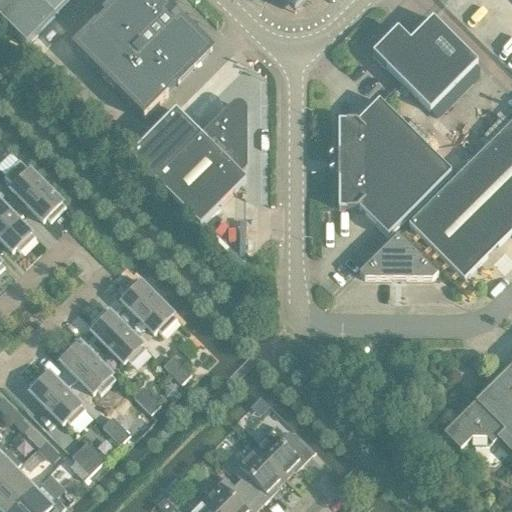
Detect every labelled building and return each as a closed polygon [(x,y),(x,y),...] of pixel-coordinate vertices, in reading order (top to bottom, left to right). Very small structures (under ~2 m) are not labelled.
[(0,0),(0,22),(26,49),(56,19),(58,17),(75,0),(0,0)] [(178,88),(212,54),(181,23),(177,26),(167,16),(171,13),(157,0),(121,0),(105,16),(106,17),(97,27),(96,26),(72,50),(144,122),(168,98),(167,97),(177,87),(178,88)] [(310,0),(278,0),(295,16),(310,0)] [(372,57),(430,115),(478,67),(433,22),(410,44),(401,35),(394,36),(372,57)] [(452,176),(397,121),(379,103),(358,125),(356,124),(338,124),(338,213),(357,213),(358,211),(388,241),(452,176)] [(176,114),(130,160),(155,185),(200,230),(246,184),(239,176),(244,171),(244,127),(244,115),(243,113),(241,111),(239,110),(236,110),(234,111),(224,122),(223,121),(204,141),(201,139),(176,114)] [(462,283),(511,233),(511,124),(407,228),(462,283)] [(20,164),(4,179),(14,189),(10,193),(44,226),(47,222),(51,226),(66,211),(20,164)] [(17,253),(20,256),(36,241),(0,205),(0,243),(13,256),(17,253)] [(397,238),(358,277),(363,283),(431,283),(436,278),(397,238)] [(158,334),(162,338),(177,323),(137,282),(121,297),(125,301),(121,305),(154,338),(158,334)] [(128,365),(131,368),(147,353),(106,312),(91,327),(95,331),(91,335),(124,368),(128,365)] [(97,395),(101,399),(116,383),(76,342),(60,358),(64,361),(60,365),(94,398),(97,395)] [(182,389),(192,379),(174,361),(164,370),(182,389)] [(371,378),(381,378),(381,364),(371,364),(371,378)] [(511,371),(500,383),(477,406),(470,405),(465,411),(464,418),(445,437),(461,453),(470,444),(476,450),(489,451),(497,443),(511,458),(511,371)] [(67,425),(71,429),(86,414),(45,373),(30,388),(34,392),(30,395),(63,429),(67,425)] [(151,419),(161,409),(143,391),(133,401),(151,419)] [(0,410),(9,420),(15,415),(5,405),(0,410)] [(19,430),(25,424),(15,415),(9,420),(19,430)] [(121,449),(131,439),(113,421),(103,431),(121,449)] [(254,453),(285,484),(293,476),(295,478),(313,461),(289,437),(286,440),(277,430),(254,453)] [(40,451),(46,445),(36,435),(30,441),(40,451)] [(52,464),(58,458),(46,445),(40,451),(52,464)] [(91,479),(106,464),(88,446),(73,461),(78,467),(91,479)] [(0,490),(16,474),(22,468),(8,453),(7,454),(6,454),(0,459),(0,490)] [(278,492),(285,484),(254,453),(232,475),(241,485),(238,487),(262,511),(280,494),(278,492)] [(85,484),(91,479),(78,467),(73,472),(85,484)] [(0,511),(14,511),(34,492),(16,474),(0,490),(0,511)] [(261,511),(262,511),(238,487),(235,491),(226,481),(204,503),(212,511),(261,511)] [(65,511),(66,511),(63,508),(62,508),(41,487),(35,493),(34,492),(14,511),(65,511)] [(212,511),(204,503),(194,511),(174,511),(165,502),(158,509),(160,511),(212,511)]
